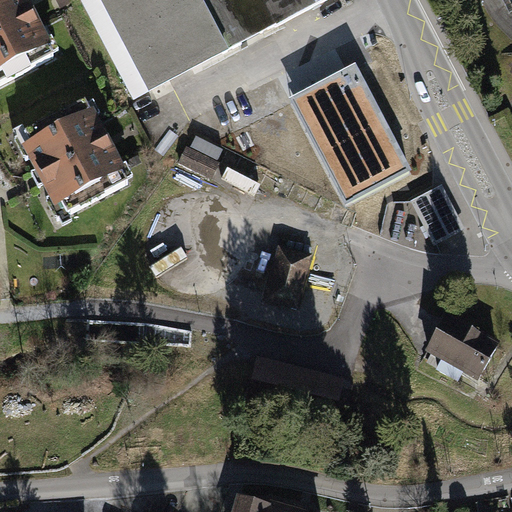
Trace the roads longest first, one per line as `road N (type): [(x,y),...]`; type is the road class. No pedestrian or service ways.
road 1 (residential): [(0,492),(249,473),(363,497),(511,475)]
road 2 (tertiary): [(511,232),(395,0)]
road 3 (track): [(0,318),(111,309),(161,315)]
